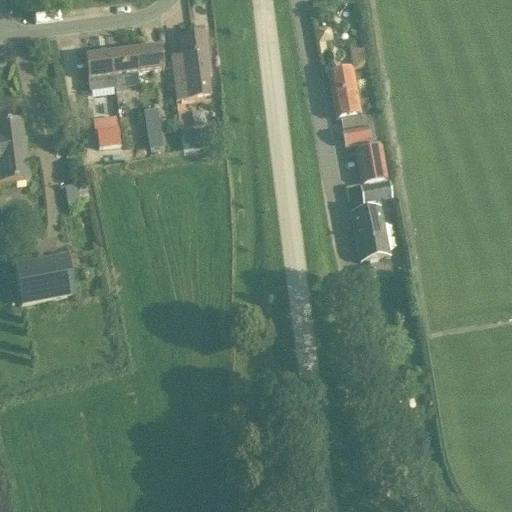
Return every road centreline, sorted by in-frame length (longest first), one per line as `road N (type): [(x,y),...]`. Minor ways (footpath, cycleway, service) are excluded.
road 1 (unclassified): [(423,511),(384,421),(296,0)]
road 2 (unclassified): [(327,511),(262,0)]
road 3 (residential): [(0,32),(133,17),(168,0)]
